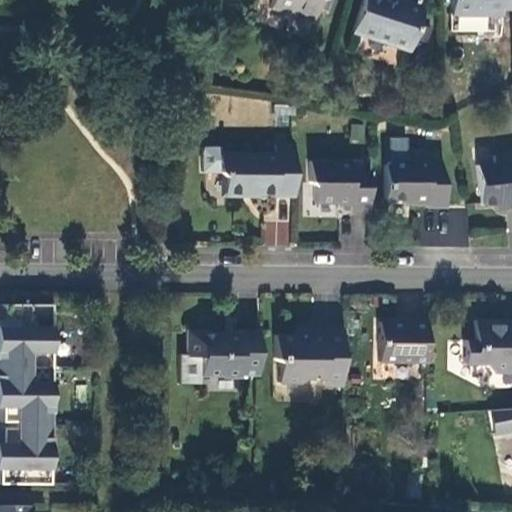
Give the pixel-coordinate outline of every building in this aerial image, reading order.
[(327,9),(329,0),(271,0),(269,7),(312,21),(317,5),(327,9)] [(361,0),(351,32),(406,50),(420,8),(395,0),(392,0),(392,2),(385,0),(361,0)] [(498,25),(499,9),(498,0),(448,0),(448,30),(492,30),(492,25),(498,25)] [(511,0),(498,0),(499,9),(511,9),(511,0)] [(292,196),(293,145),(273,145),(273,154),(218,154),(218,173),(223,177),(223,196),(241,196),(244,194),(273,194),(273,196),(292,196)] [(445,208),(439,162),(425,162),(424,154),(404,153),(404,162),(387,162),(383,166),(383,198),(387,202),(409,203),(409,205),(424,206),(425,208),(445,208)] [(475,166),(480,206),(503,203),(504,208),(511,207),(511,154),(492,157),(492,164),(475,166)] [(367,212),(368,172),(350,172),(350,162),(308,162),(308,182),(313,187),(313,203),(349,203),(349,212),(367,212)] [(465,231),(467,212),(443,210),(441,229),(465,231)] [(263,244),(287,245),(288,222),(264,222),(263,244)] [(0,354),(50,355),(50,304),(0,304),(0,320),(16,320),(16,326),(0,326),(0,354)] [(377,322),(377,362),(424,363),(424,320),(407,320),(407,323),(377,322)] [(511,326),(509,324),(509,321),(473,320),(473,340),(462,340),(462,364),(482,364),(491,374),(511,373),(511,326)] [(321,379),(321,386),(341,386),(341,330),(305,329),(305,335),(272,335),(272,358),(277,363),(276,383),(299,383),(304,379),(321,379)] [(238,378),(238,375),(257,375),(258,331),(237,331),(237,337),(225,337),(225,334),(207,334),(207,331),(185,331),(185,357),(200,357),(200,375),(221,375),(220,377),(238,378)] [(0,484),(49,485),(50,355),(0,354),(0,422),(14,422),(14,428),(0,428),(0,484)] [(511,425),(509,409),(487,410),(491,435),(511,430),(511,425)]
